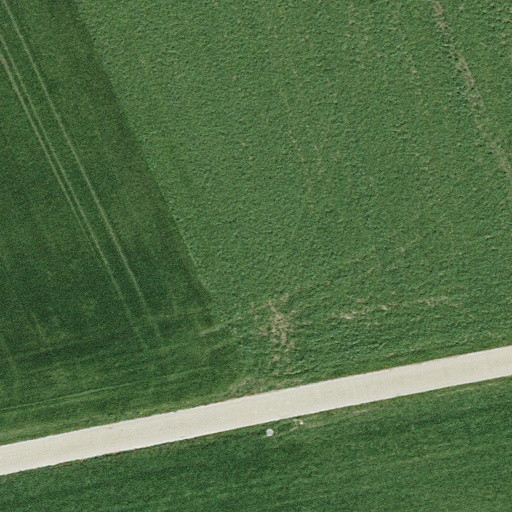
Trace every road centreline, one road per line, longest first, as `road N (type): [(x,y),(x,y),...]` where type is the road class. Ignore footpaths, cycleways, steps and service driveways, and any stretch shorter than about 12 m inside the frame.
road 1 (track): [(0,465),(511,363)]
road 2 (motorway): [(72,0),(511,34)]
